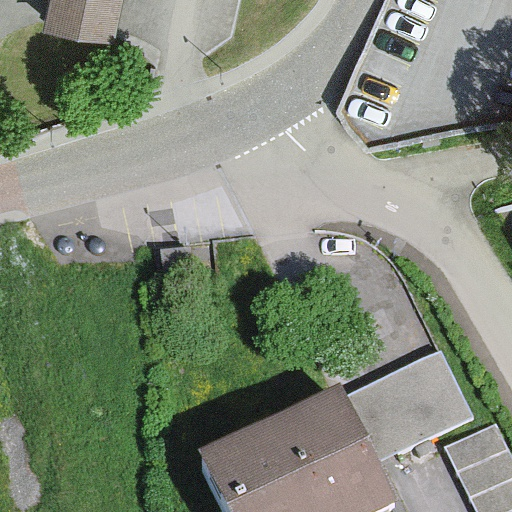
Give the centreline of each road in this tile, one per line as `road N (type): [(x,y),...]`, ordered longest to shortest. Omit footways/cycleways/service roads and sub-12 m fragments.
road 1 (residential): [(511,339),(445,236),(300,148),(257,102)]
road 2 (residential): [(0,188),(257,102)]
road 3 (residential): [(257,102),(326,51),(356,0)]
